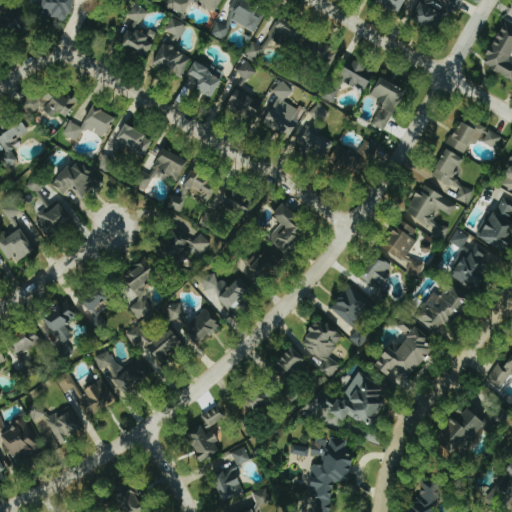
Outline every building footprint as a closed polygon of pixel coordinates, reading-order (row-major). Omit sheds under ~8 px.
[(44,0),(43,10),(53,10),(52,19),(72,21),(73,0),(44,0)] [(171,0),(168,7),(185,15),(192,1),(189,0),(171,0)] [(223,0),(203,0),(205,1),(202,7),(218,13),(223,0)] [(256,33),(268,11),(247,0),(236,0),(223,24),(218,22),(212,33),(224,40),(234,21),(256,33)] [(400,13),(406,0),(377,0),(377,1),(400,13)] [(422,0),(412,19),(441,33),(458,0),(446,0),(443,7),(429,0),(422,0)] [(148,11),(137,3),(129,16),(140,23),(148,11)] [(8,18),(0,18),(0,29),(23,31),(24,18),(8,16),(8,18)] [(175,34),(174,37),(181,40),(188,25),(173,19),(168,31),(175,34)] [(341,47),(279,19),(270,37),(332,66),(341,47)] [(511,24),(506,22),(484,66),(511,79),(511,61),(510,61),(511,56),(511,24)] [(131,27),(122,44),(144,56),(154,39),(131,27)] [(182,78),(193,57),(165,43),(155,64),(182,78)] [(368,92),(377,71),(352,59),(342,80),(368,92)] [(238,72),(248,81),(258,71),(248,61),(238,72)] [(224,77),(196,63),(190,74),(201,80),(197,88),(215,97),(224,77)] [(386,131),(407,90),(383,77),(372,98),(384,104),(373,124),(386,131)] [(280,96),(264,125),(289,138),(303,111),(286,102),(294,89),(280,82),(274,93),(280,96)] [(79,99),(57,88),(53,97),(41,91),(37,100),(28,96),(23,106),(40,115),(43,110),(57,117),(59,113),(69,118),(79,99)] [(255,97),(236,90),(229,110),(256,120),(260,110),(252,107),(255,97)] [(83,127),(71,121),(64,134),(78,142),(85,128),(105,139),(117,117),(95,105),(83,127)] [(0,128),(0,139),(8,153),(1,157),(8,168),(19,161),(11,147),(32,133),(21,116),(0,128)] [(484,131),(461,120),(449,145),(466,153),(471,143),(477,145),(484,131)] [(144,159),(154,138),(126,125),(119,139),(130,144),(127,151),(144,159)] [(298,145),(321,163),(335,145),(311,127),(298,145)] [(484,142),(496,148),(502,136),(491,130),(484,142)] [(379,149),(367,140),(359,151),(371,160),(379,149)] [(328,162),(351,179),(367,159),(357,151),(354,154),(342,144),(328,162)] [(179,181),(189,159),(164,148),(154,170),(179,181)] [(434,177),(442,180),(438,190),(469,203),(475,189),(455,180),(465,156),(446,149),(434,177)] [(101,170),(114,172),(116,157),(103,156),(101,170)] [(64,195),(72,187),(85,199),(98,184),(91,177),(94,173),(81,160),(73,169),(70,166),(53,185),(64,195)] [(511,164),(503,186),(511,189),(511,164)] [(209,202),(220,178),(195,167),(187,186),(203,193),(201,198),(209,202)] [(38,194),(46,183),(36,175),(27,185),(38,194)] [(246,220),(256,201),(230,187),(220,206),(246,220)] [(407,216),(436,227),(433,237),(443,241),(448,227),(433,221),(437,209),(453,215),(458,201),(424,188),(422,193),(416,191),(407,216)] [(480,236),(504,252),(511,239),(511,220),(511,219),(511,216),(511,204),(505,200),(480,236)] [(37,217),(51,235),(72,220),(58,201),(37,217)] [(3,209),(8,219),(22,213),(17,202),(3,209)] [(288,254),(306,232),(294,222),(300,215),(285,203),(275,215),(284,222),(270,239),(288,254)] [(223,218),(208,212),(202,225),(218,231),(223,218)] [(406,254),(421,232),(402,220),(384,249),(410,266),(406,271),(418,279),(426,267),(406,254)] [(7,237),(6,233),(0,235),(0,243),(8,261),(17,256),(19,260),(36,253),(25,229),(7,237)] [(471,236),(458,229),(451,242),(464,249),(471,236)] [(211,243),(202,233),(192,243),(182,232),(171,242),(183,255),(188,250),(195,258),(211,243)] [(258,285),(283,257),(265,241),(240,269),(258,285)] [(450,276),(479,291),(497,255),(478,245),(472,256),(463,251),(450,276)] [(393,263),(374,256),(365,283),(374,286),(371,295),(381,298),(393,263)] [(124,273),(140,300),(131,306),(139,319),(156,309),(143,288),(161,277),(149,258),(124,273)] [(209,292),(212,289),(235,311),(251,294),(237,282),(231,289),(212,272),(201,284),(209,292)] [(444,336),(470,295),(451,283),(434,311),(428,307),(419,321),(444,336)] [(84,303),(93,313),(112,295),(102,285),(84,303)] [(332,307),(358,331),(351,338),(360,347),(371,336),(359,325),(376,307),(353,285),(332,307)] [(43,317),(66,355),(73,350),(67,341),(74,337),(66,324),(78,317),(68,302),(43,317)] [(167,321),(185,319),(183,304),(165,306),(167,321)] [(221,324),(206,310),(186,331),(201,346),(221,324)] [(332,378),(342,365),(331,357),(345,337),(321,320),(303,346),(326,362),(321,370),(332,378)] [(150,342),(141,326),(127,334),(137,350),(150,342)] [(401,351),(393,345),(377,368),(394,380),(399,373),(411,381),(435,347),(428,342),(432,337),(417,327),(401,351)] [(185,345),(173,329),(150,345),(164,365),(179,355),(176,351),(185,345)] [(19,359),(44,347),(36,331),(11,343),(19,359)] [(292,375),(307,360),(296,348),(280,363),(292,375)] [(96,359),(102,370),(108,367),(125,396),(151,381),(141,363),(124,372),(111,350),(96,359)] [(511,358),(505,369),(499,365),(488,380),(501,390),(511,376),(511,375),(511,358)] [(118,400),(110,386),(102,380),(91,386),(84,395),(72,375),(69,372),(57,379),(66,394),(74,389),(79,397),(72,405),(52,417),(40,407),(30,412),(36,423),(56,441),(55,442),(60,446),(73,439),(94,415),(114,404),(118,400)] [(346,422),(351,415),(371,427),(392,392),(359,372),(338,407),(330,402),(326,409),(346,422)] [(202,461),(221,453),(217,442),(220,441),(214,424),(225,419),(220,408),(201,415),(205,426),(190,432),(202,461)] [(490,425),(471,408),(440,441),(459,459),(490,425)] [(25,422),(2,435),(17,461),(40,447),(25,422)] [(356,456),(350,454),(351,447),(342,445),(343,440),(330,437),(330,440),(316,438),(313,455),(324,457),(322,466),(315,464),(308,497),(315,498),(312,511),(331,511),(337,484),(350,486),(356,456)] [(233,453),(239,466),(252,460),(246,447),(233,453)] [(0,481),(8,478),(0,457),(0,481)] [(246,493),(237,467),(214,475),(223,501),(246,493)] [(144,511),(146,511),(134,479),(118,485),(127,511),(144,511)] [(273,502),(267,488),(254,494),(260,507),(273,502)] [(417,511),(433,511),(433,501),(439,501),(439,493),(417,493),(417,511)]
